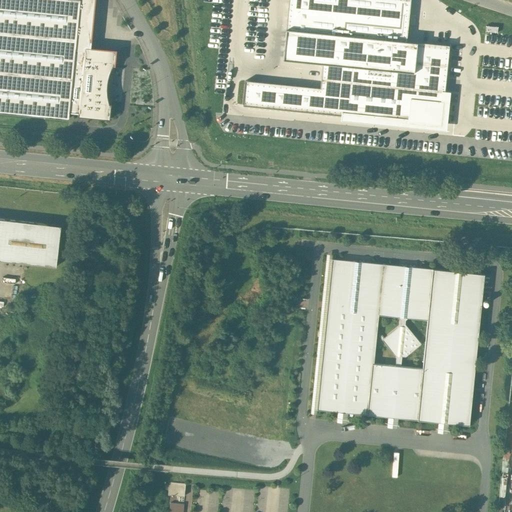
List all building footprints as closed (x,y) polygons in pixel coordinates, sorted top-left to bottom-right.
[(79,0),(0,0),(0,112),(68,119),(69,112),(75,49),(79,0)] [(89,47),(90,47),(94,0),(79,0),(75,49),(84,50),(84,47),(89,47)] [(410,0),(289,0),(283,58),(324,63),(321,90),(246,82),(244,106),(341,116),(340,121),(446,132),(451,92),(445,92),(450,46),(406,41),(410,0)] [(84,50),(75,49),(69,112),(78,113),(78,116),(86,117),(109,119),(111,104),(109,103),(107,94),(107,84),(109,75),(112,66),(114,66),(116,50),(90,47),(89,47),(84,47),(84,50)] [(60,226),(0,218),(0,259),(56,266),(60,226)] [(484,274),(332,259),(316,409),(468,425),(484,274)] [(185,483),(169,481),(167,495),(184,496),(185,483)] [(170,511),(184,511),(186,503),(172,502),(170,511)]
